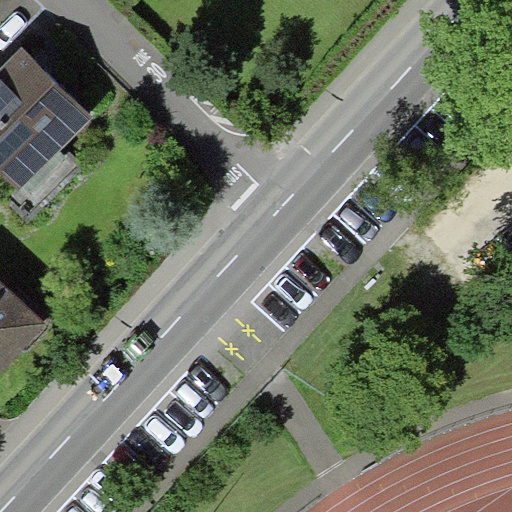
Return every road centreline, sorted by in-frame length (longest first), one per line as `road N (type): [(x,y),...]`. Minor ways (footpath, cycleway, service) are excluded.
road 1 (primary): [(3,511),(276,214)]
road 2 (residential): [(276,214),(64,0)]
road 3 (primary): [(276,214),(475,0)]
